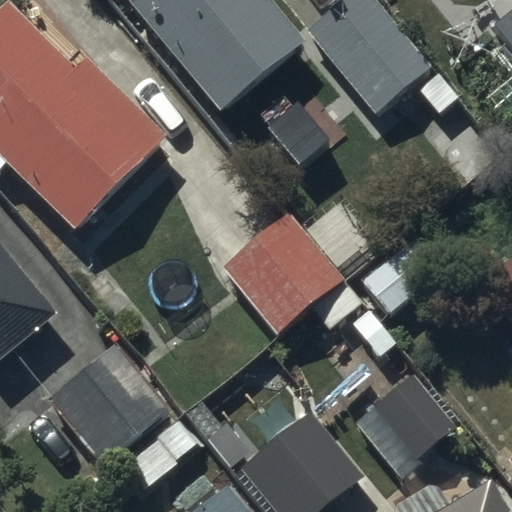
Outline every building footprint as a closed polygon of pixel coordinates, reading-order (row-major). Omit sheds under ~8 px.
[(125,0),(128,14),(221,125),(306,55),(260,0),(125,0)] [(366,0),(356,0),(309,39),(379,123),(432,79),(366,0)] [(9,9),(0,17),(0,175),(6,169),(77,240),(169,148),(82,63),(73,72),(9,9)] [(511,18),(491,35),(511,61),(511,18)] [(342,285),(290,223),(223,278),(278,346),(316,316),(332,336),(363,311),(346,291),(342,285)] [(362,288),(392,324),(442,282),(413,246),(362,288)] [(0,373),(56,329),(0,258),(0,373)] [(511,269),(482,294),(511,332),(511,269)] [(171,421),(120,355),(51,408),(101,474),(171,421)] [(459,437),(416,384),(358,432),(401,485),(459,437)] [(332,511),(365,485),(311,421),(241,480),(268,511),(332,511)] [(247,511),(232,492),(206,511),(247,511)] [(503,511),(492,494),(460,511),(503,511)]
